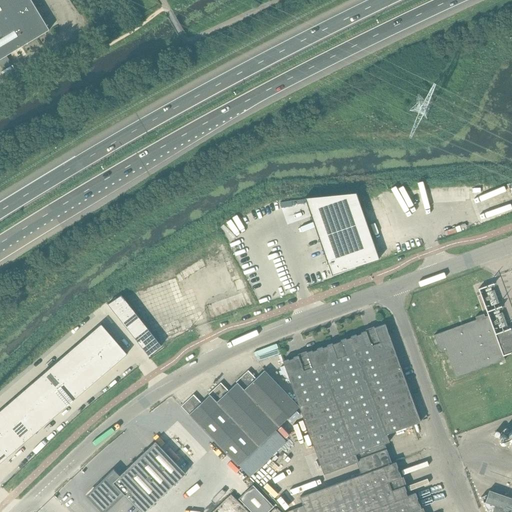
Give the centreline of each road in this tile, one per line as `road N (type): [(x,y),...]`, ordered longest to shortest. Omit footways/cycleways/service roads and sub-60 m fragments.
road 1 (motorway): [(0,244),(289,77),(451,0)]
road 2 (motorway): [(392,0),(125,137),(0,212)]
road 3 (unclassified): [(18,511),(107,429),(179,377),(263,335),(391,289)]
road 4 (unclassified): [(467,511),(391,289)]
road 5 (unclassified): [(391,289),(511,243)]
